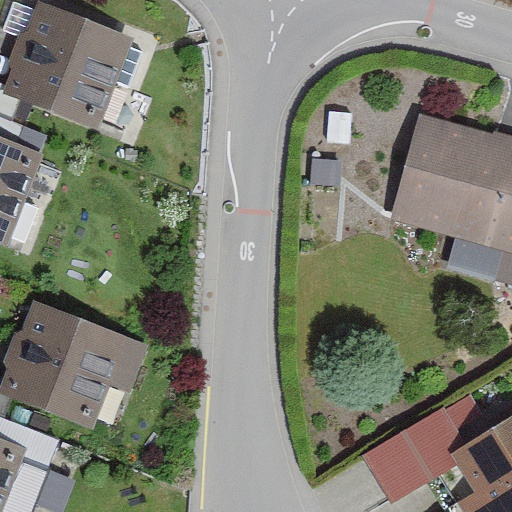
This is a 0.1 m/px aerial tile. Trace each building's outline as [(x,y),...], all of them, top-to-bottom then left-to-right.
[(0,101),(91,137),(125,50),(29,13),(0,87),(0,101)] [(511,150),(416,123),(385,230),(511,266),(511,150)] [(0,250),(36,160),(0,145),(0,250)] [(143,353),(29,307),(0,378),(0,394),(3,396),(87,429),(104,387),(126,396),(143,353)] [(511,511),(511,424),(471,448),(451,414),(361,466),(387,511),(452,475),(469,503),(455,511),(511,511)] [(43,470),(53,441),(0,421),(0,510),(18,461),(43,470)]
